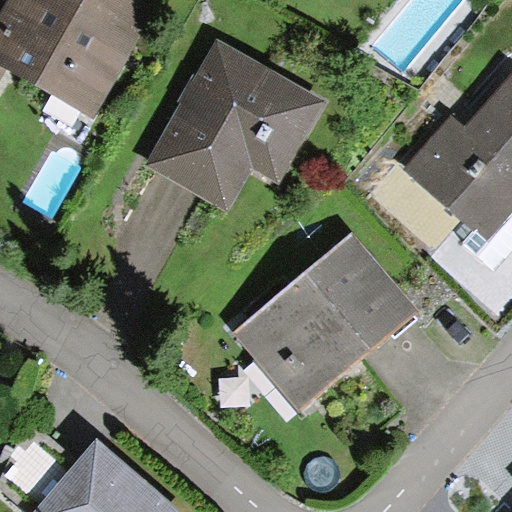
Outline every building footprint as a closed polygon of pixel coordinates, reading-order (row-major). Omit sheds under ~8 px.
[(0,0),(0,67),(93,117),(151,6),(140,0),(0,0)] [(322,95),(213,37),(145,162),(226,206),(247,168),(275,183),(322,95)] [(447,112),(400,166),(485,240),(473,254),(493,271),(511,250),(511,67),(462,125),(447,112)] [(413,307),(350,232),(227,336),(291,410),(413,307)] [(25,419),(0,466),(0,486),(30,511),(181,511),(88,435),(71,456),(25,419)]
